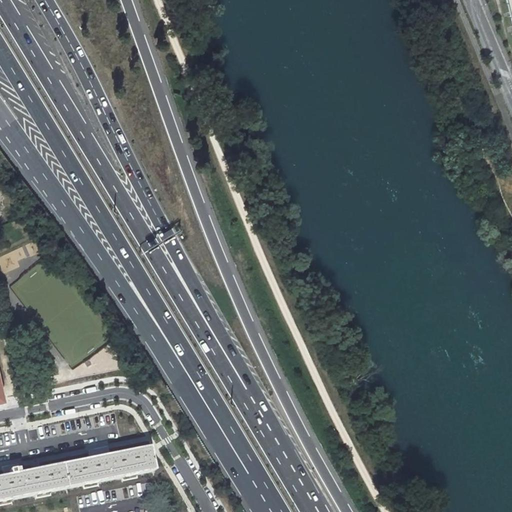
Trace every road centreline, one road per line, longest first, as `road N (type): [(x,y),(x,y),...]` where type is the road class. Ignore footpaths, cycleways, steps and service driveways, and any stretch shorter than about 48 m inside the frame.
road 1 (trunk): [(346,511),(235,294),(126,0)]
road 2 (trunk): [(0,47),(254,470)]
road 3 (trunk): [(246,406),(5,0)]
road 4 (trunk): [(246,406),(232,353),(45,0)]
road 5 (trunk): [(0,120),(219,442),(254,470)]
road 6 (trunk): [(309,511),(246,406)]
